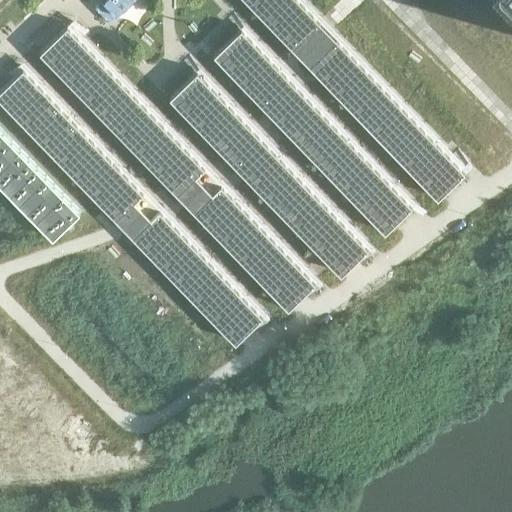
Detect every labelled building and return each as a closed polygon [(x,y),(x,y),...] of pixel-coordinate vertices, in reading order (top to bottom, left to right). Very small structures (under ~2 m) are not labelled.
[(101,0),(95,6),(109,20),(129,0),(101,0)] [(320,19),(301,0),(249,0),(293,45),(320,19)] [(511,0),(492,0),(506,15),(511,9),(511,0)] [(320,19),(293,45),(294,46),(309,61),(336,35),(334,34),(331,30),(326,24),(320,19)] [(205,165),(67,23),(40,49),(42,51),(47,57),(50,60),(56,66),(59,68),(65,74),(67,77),(73,83),(76,86),(82,92),(84,95),(90,101),(93,104),(99,110),(101,112),(107,118),(110,121),(116,127),(119,130),(124,136),(127,139),(133,145),(136,148),(141,154),(144,157),(150,163),(153,165),(158,171),(161,174),(167,180),(170,183),(176,189),(178,191),(197,173),(205,165)] [(266,106),(293,80),(241,25),(235,31),(214,52),(216,53),(221,59),(224,62),(230,68),(233,71),(238,77),(241,80),(247,86),(250,89),(255,95),(258,98),(264,104),(266,106)] [(336,35),(309,61),(438,195),(439,195),(465,169),(336,35)] [(144,190),(23,65),(0,87),(0,95),(4,100),(6,102),(12,108),(14,110),(21,117),(23,119),(29,126),(31,128),(38,135),(40,137),(46,144),(48,146),(55,153),(57,155),(63,161),(66,164),(72,170),(74,172),(81,179),(82,181),(89,188),(91,190),(98,197),(100,199),(106,206),(108,208),(115,215),(116,216),(117,216),(144,190)] [(239,166),(266,140),(197,68),(192,73),(170,94),(171,96),(177,102),(180,105),(186,111),(188,114),(194,120),(197,123),(203,129),(205,131),(211,137),(214,140),(220,146),(222,149),(228,155),(231,158),(237,164),(239,166)] [(282,122),(309,96),(299,85),(293,80),(266,106),(282,122)] [(309,96),(282,122),(284,124),(289,130),(292,133),(298,139),(301,142),(307,148),(309,151),(315,157),(318,160),(324,166),(326,169),(332,175),(335,177),(341,184),(343,186),(349,192),(352,195),(358,201),(360,204),(366,210),(369,213),(375,219),(378,222),(383,228),(385,230),(392,223),(412,203),(309,96)] [(0,181),(53,236),(80,209),(0,126),(0,181)] [(255,183),(282,156),(271,145),(266,140),(239,166),(239,167),(250,178),(255,183)] [(282,156),(255,183),(257,185),(262,190),(265,193),(271,199),(274,202),(279,208),(282,211),(288,217),(291,220),(297,226),(299,229),(305,235),(308,237),(314,244),(316,246),(322,252),(325,255),(331,261),(334,264),(339,270),(341,272),(342,271),(369,245),(282,156)] [(197,173),(178,191),(182,195),(193,207),(193,208),(212,189),(197,173)] [(221,181),(212,189),(193,208),(194,208),(195,210),(201,216),(204,218),(210,224),(212,227),(218,233),(221,236),(227,242),(229,245),(235,251),(238,254),(244,260),(247,263),(252,268),(255,271),(261,277),(264,280),(269,286),(272,289),(278,295),(281,298),(287,304),(288,306),(289,305),(316,279),(221,181)] [(160,206),(159,206),(132,233),(134,235),(140,241),(143,243),(148,250),(151,252),(157,258),(160,261),(165,267),(168,270),(174,276),(177,279),(183,285),(185,288),(191,293),(194,296),(199,302),(202,305),(208,311),(211,314),(216,320),(219,323),(225,329),(228,332),(234,338),(236,340),(237,339),(263,313),(160,206)]
